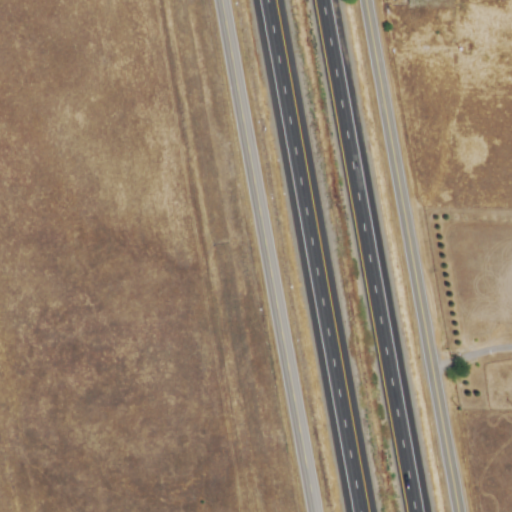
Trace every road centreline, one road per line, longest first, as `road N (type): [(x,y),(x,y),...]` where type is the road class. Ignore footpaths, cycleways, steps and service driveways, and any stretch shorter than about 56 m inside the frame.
road 1 (tertiary): [(309,511),(215,0)]
road 2 (motorway): [(412,511),(319,0)]
road 3 (motorway): [(264,0),(357,511)]
road 4 (residential): [(457,511),(364,0)]
